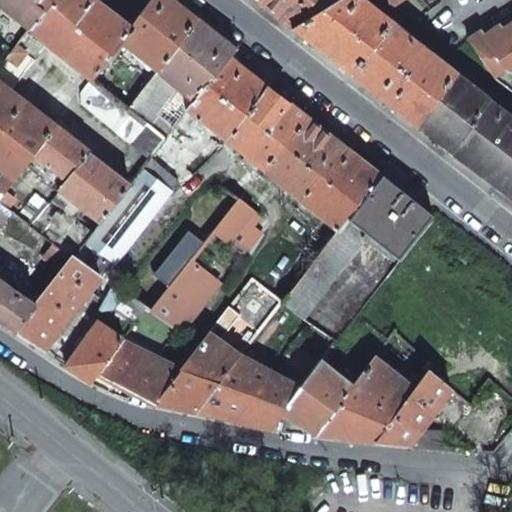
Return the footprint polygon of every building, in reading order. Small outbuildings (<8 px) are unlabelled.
[(0,0),(0,7),(23,26),(41,0),(0,0)] [(41,0),(23,26),(14,41),(38,60),(49,46),(91,80),(92,77),(101,66),(118,42),(129,26),(95,0),(41,0)] [(118,42),(155,72),(197,18),(172,0),(148,0),(129,26),(118,42)] [(252,0),(285,25),(291,30),(337,0),(252,0)] [(295,33),(349,75),(389,22),(368,6),(360,0),(337,0),(291,30),(295,33)] [(169,83),(192,101),(229,56),(236,49),(197,18),(155,72),(137,95),(127,106),(141,117),(169,83)] [(497,26),(511,47),(511,21),(511,22),(508,18),(497,26)] [(455,73),(389,22),(349,75),(381,100),(414,125),(455,73)] [(479,31),(467,40),(492,77),(504,70),(511,74),(511,47),(497,26),(482,36),(479,31)] [(0,130),(32,155),(0,194),(0,208),(29,228),(87,153),(9,92),(17,81),(20,84),(38,60),(14,41),(0,61),(0,130)] [(205,125),(225,141),(268,87),(229,56),(192,101),(185,109),(205,125)] [(92,77),(127,106),(137,95),(101,66),(92,77)] [(488,99),(455,73),(414,125),(418,128),(447,152),(488,99)] [(82,103),(150,159),(150,158),(166,138),(141,117),(127,106),(92,77),(91,80),(82,93),(82,103)] [(225,141),(263,170),(306,117),(268,87),(225,141)] [(511,117),(488,99),(447,152),(511,202),(511,117)] [(150,158),(168,173),(191,142),(197,146),(207,133),(202,130),(205,125),(185,109),(166,138),(150,158)] [(263,170),(300,200),(343,146),(306,117),(263,170)] [(0,194),(32,155),(0,130),(0,194)] [(325,220),(338,230),(346,219),(380,176),(343,146),(300,200),(325,220)] [(84,243),(129,185),(87,153),(29,228),(54,246),(72,258),(84,243)] [(113,263),(177,181),(169,174),(168,173),(150,158),(150,159),(129,185),(84,243),(111,262),(113,263)] [(367,236),(399,260),(430,214),(380,176),(346,219),(367,236)] [(190,263),(215,231),(240,199),(238,198),(243,191),(228,180),(223,186),(211,177),(121,292),(124,294),(145,309),(151,313),(190,263)] [(215,231),(236,247),(261,215),(240,199),(215,231)] [(281,302),(305,320),(367,236),(346,219),(338,230),(306,270),(281,302)] [(72,258),(99,276),(111,262),(84,243),(72,258)] [(45,258),(63,270),(72,258),(54,246),(45,258)] [(254,280),(281,302),(306,270),(279,248),(254,280)] [(15,331),(43,348),(99,276),(72,258),(63,270),(36,304),(15,331)] [(151,313),(179,333),(218,283),(190,263),(151,313)] [(0,321),(15,331),(36,304),(0,277),(0,321)] [(112,310),(134,323),(145,309),(124,294),(112,310)] [(64,365),(91,383),(98,372),(122,340),(123,338),(97,320),(64,365)] [(181,369),(215,385),(239,355),(219,340),(228,328),(218,320),(180,369),(181,369)] [(98,372),(156,402),(181,369),(180,369),(157,357),(122,340),(98,372)] [(281,413),(299,386),(239,355),(215,385),(195,411),(197,411),(270,428),(281,413)] [(316,433),(374,440),(414,388),(374,356),(351,385),(316,433)] [(312,433),(316,433),(351,385),(319,359),(299,386),(281,413),(312,433)] [(195,411),(215,385),(181,369),(156,402),(195,411)] [(374,440),(408,444),(451,389),(427,369),(414,388),(374,440)] [(415,444),(442,446),(443,431),(426,429),(415,444)]
